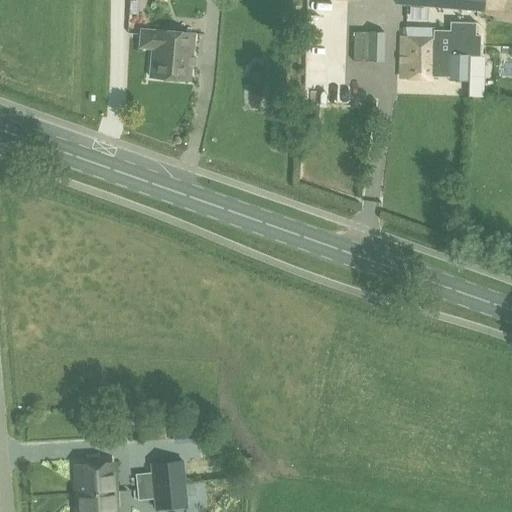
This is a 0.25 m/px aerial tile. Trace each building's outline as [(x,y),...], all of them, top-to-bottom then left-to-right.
[(394,0),(394,5),(486,13),(486,0),(394,0)] [(402,38),(401,78),(437,79),(437,78),(448,78),(448,81),(468,81),(468,57),(479,57),(479,35),(476,35),(476,23),(450,22),(449,30),(434,30),(434,39),(432,39),(402,38)] [(140,48),(152,49),(150,78),(190,82),(194,35),(154,31),(154,32),(141,31),(140,48)] [(385,32),(368,32),(368,62),(384,63),(385,32)] [(138,501),(153,499),(154,510),(188,506),(184,461),(150,464),(151,473),(135,474),(138,501)] [(77,494),(115,492),(113,464),(75,466),(77,494)] [(206,490),(207,511),(226,511),(228,511),(227,489),(206,490)] [(77,511),(115,511),(115,492),(77,494),(77,496),(78,496),(78,506),(77,506),(77,511)]
